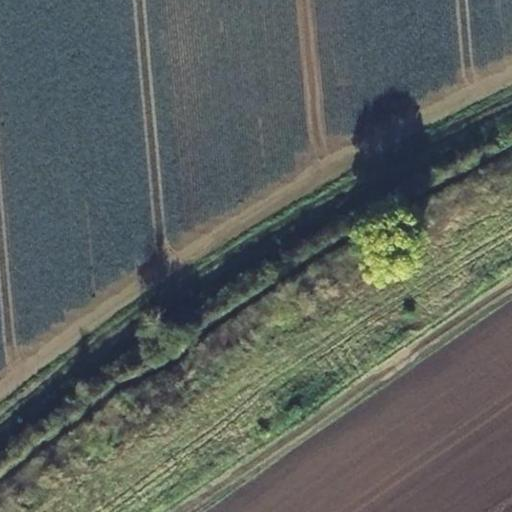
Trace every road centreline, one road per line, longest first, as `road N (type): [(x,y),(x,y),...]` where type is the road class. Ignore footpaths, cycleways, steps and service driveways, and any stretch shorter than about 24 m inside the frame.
road 1 (track): [(511,113),(124,311),(0,413)]
road 2 (track): [(188,511),(511,284)]
